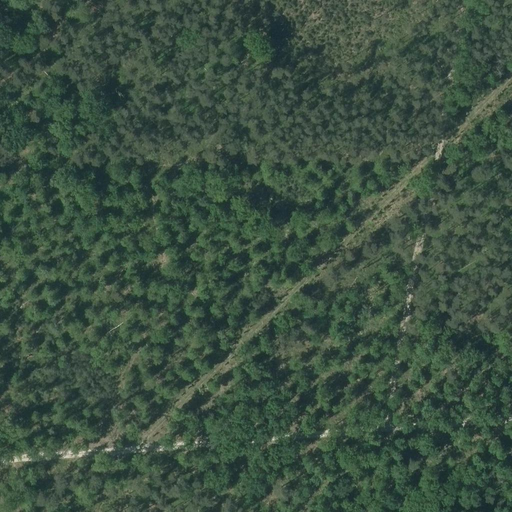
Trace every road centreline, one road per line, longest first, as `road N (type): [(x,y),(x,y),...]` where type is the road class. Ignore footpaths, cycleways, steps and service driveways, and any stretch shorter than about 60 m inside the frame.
road 1 (track): [(136,446),(511,76)]
road 2 (track): [(0,457),(511,415)]
